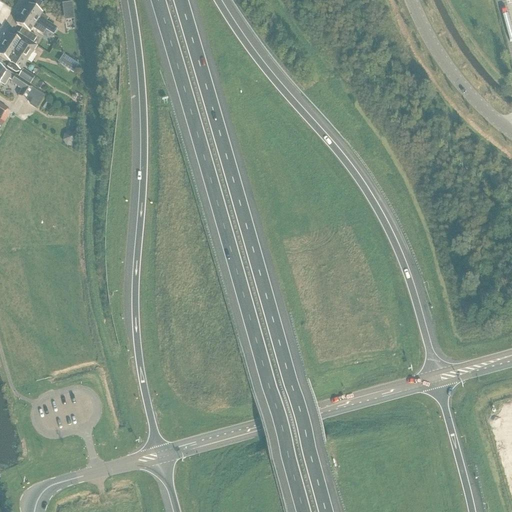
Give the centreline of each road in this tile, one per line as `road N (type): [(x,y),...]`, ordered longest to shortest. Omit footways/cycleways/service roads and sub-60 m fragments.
road 1 (motorway): [(152,0),(301,511)]
road 2 (motorway): [(325,511),(181,0)]
road 3 (motorway): [(130,0),(143,125),(135,325),(158,448)]
road 4 (motorway): [(436,372),(406,266),(373,197),(218,0)]
road 5 (secondary): [(436,372),(158,448)]
road 6 (secondary): [(161,460),(438,383)]
road 7 (tertiary): [(511,131),(446,66),(411,0)]
road 8 (motorway): [(471,511),(438,383)]
